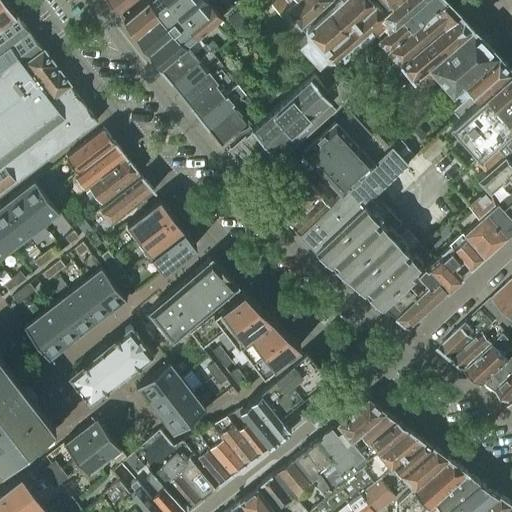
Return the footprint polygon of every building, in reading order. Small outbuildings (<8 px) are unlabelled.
[(5,0),(1,0),(0,1),(0,27),(16,14),(7,3),(8,3),(5,0)] [(108,0),(117,10),(130,0),(108,0)] [(143,0),(123,17),(161,66),(187,43),(187,44),(222,15),(220,13),(227,7),(221,0),(209,0),(209,1),(208,0),(143,0)] [(271,0),(269,2),(280,14),(284,10),(299,27),(299,26),(302,29),(338,0),(288,0),(287,1),(286,0),(271,0)] [(382,26),(386,30),(420,0),(338,0),(302,29),(304,31),(304,34),(297,41),(317,63),(320,60),(321,61),(323,63),(326,64),(327,64),(330,64),(332,63),(333,62),(335,61),(339,65),(382,26)] [(378,36),(387,47),(442,0),(420,0),(386,30),(378,36)] [(392,69),(400,62),(458,13),(458,12),(446,0),(442,0),(387,47),(379,53),(392,69)] [(400,62),(414,78),(472,28),(458,13),(400,62)] [(0,192),(18,179),(98,119),(70,84),(71,84),(58,68),(58,69),(54,64),(55,64),(43,48),(34,37),(28,29),(22,21),(16,14),(0,27),(0,192)] [(453,92),(456,89),(497,54),(488,46),(472,28),(414,78),(422,87),(438,75),(453,92)] [(187,44),(187,43),(161,66),(160,66),(172,81),(199,58),(209,49),(204,43),(194,52),(187,44)] [(209,49),(199,58),(172,81),(181,93),(208,69),(203,63),(214,54),(209,49)] [(451,121),(452,122),(511,69),(497,53),(497,54),(456,89),(464,98),(457,103),(461,108),(456,112),(458,115),(451,121)] [(208,69),(181,93),(190,104),(216,81),(227,71),(223,65),(212,75),(208,69)] [(452,122),(481,153),(511,124),(511,69),(452,122)] [(353,85),(341,72),(326,85),(312,70),(252,124),(229,145),(248,166),(244,170),(251,177),(340,97),(353,85)] [(216,81),(190,104),(199,115),(226,92),(221,87),(232,77),(227,71),(216,81)] [(414,78),(399,91),(407,101),(422,87),(414,78)] [(236,83),(226,92),(199,115),(208,127),(235,103),(246,94),(236,83)] [(250,99),(246,94),(235,103),(208,127),(220,142),(246,118),(239,109),(250,99)] [(301,145),(342,192),(377,158),(389,147),(392,144),(374,126),(371,129),(348,104),(337,114),(301,145)] [(475,157),(485,168),(511,143),(511,124),(481,153),(476,157),(476,156),(475,157)] [(100,128),(64,155),(76,170),(112,142),(114,141),(103,126),(100,128)] [(427,142),(437,153),(446,145),(436,134),(427,142)] [(392,144),(389,147),(404,163),(407,161),(413,154),(398,138),(392,144)] [(84,187),(87,184),(105,171),(112,165),(124,156),(126,155),(114,141),(112,142),(76,170),(73,172),(84,187)] [(437,153),(427,142),(419,149),(429,160),(437,153)] [(477,175),(488,187),(498,198),(497,199),(511,215),(511,143),(485,168),(477,175)] [(335,199),(299,232),(315,247),(344,220),(378,188),(385,181),(393,174),(400,167),(404,163),(389,147),(377,158),(342,192),(339,194),(335,199)] [(129,159),(126,155),(124,156),(112,165),(105,171),(87,184),(100,201),(118,187),(125,182),(137,173),(138,171),(135,167),(129,159)] [(99,208),(111,222),(120,215),(130,207),(137,202),(151,191),(153,189),(141,175),(139,176),(126,187),(118,193),(99,208)] [(275,205),(289,221),(321,192),(325,188),(319,181),(314,186),(305,176),(275,205)] [(43,182),(49,190),(54,187),(47,178),(43,182)] [(33,179),(17,192),(42,225),(58,212),(33,179)] [(49,190),(56,199),(61,195),(54,187),(49,190)] [(469,204),(473,208),(479,215),(497,199),(498,198),(488,187),(469,204)] [(17,192),(2,203),(27,236),(42,225),(17,192)] [(289,221),(299,232),(335,199),(331,195),(327,199),(321,192),(289,221)] [(363,287),(383,305),(414,274),(409,269),(422,257),(428,251),(406,228),(400,234),(398,231),(396,228),(394,227),(400,221),(373,193),(367,198),(344,220),(315,247),(329,259),(346,273),(347,275),(363,287)] [(159,197),(126,223),(139,239),(172,213),(159,197)] [(462,228),(461,229),(483,254),(511,227),(511,215),(497,199),(479,215),(473,208),(456,223),(462,228)] [(2,203),(0,204),(0,232),(12,248),(27,236),(2,203)] [(172,213),(139,239),(150,254),(184,228),(172,213)] [(70,217),(76,226),(81,222),(74,214),(70,217)] [(81,222),(76,226),(83,234),(88,231),(81,222)] [(150,254),(163,270),(196,244),(184,228),(150,254)] [(461,229),(448,241),(469,266),(483,254),(461,229)] [(72,230),(63,237),(69,244),(78,237),(72,230)] [(0,232),(0,257),(12,248),(0,232)] [(449,243),(442,249),(463,272),(469,266),(448,241),(449,243)] [(81,242),(73,249),(78,256),(87,249),(81,242)] [(49,248),(41,254),(46,261),(55,255),(49,248)] [(108,249),(100,255),(107,263),(114,258),(108,249)] [(419,268),(420,269),(428,278),(431,281),(439,273),(449,285),(463,272),(442,249),(429,262),(428,263),(426,261),(419,268)] [(41,254),(32,261),(38,268),(46,261),(41,254)] [(148,309),(172,337),(235,283),(209,256),(172,289),(148,309)] [(114,258),(107,263),(113,272),(121,266),(114,258)] [(59,259),(50,266),(56,273),(64,267),(59,259)] [(50,266),(42,273),(47,280),(56,273),(50,266)] [(84,278),(109,311),(125,299),(100,266),(84,278)] [(414,274),(383,305),(392,312),(404,321),(404,322),(410,321),(449,285),(439,273),(431,281),(428,278),(420,269),(414,274)] [(19,271),(11,278),(16,285),(25,278),(19,271)] [(126,273),(119,279),(125,287),(133,282),(126,273)] [(511,275),(491,295),(511,317),(511,275)] [(11,278),(2,284),(8,291),(16,285),(11,278)] [(69,290),(94,323),(109,311),(84,278),(69,290)] [(28,283),(20,289),(25,297),(34,290),(28,283)] [(20,289),(11,296),(17,303),(25,297),(20,289)] [(53,302),(79,335),(94,323),(69,290),(53,302)] [(195,339),(202,348),(207,344),(225,330),(237,320),(258,304),(243,290),(225,304),(212,314),(189,332),(195,339)] [(483,329),(495,317),(496,317),(507,328),(505,330),(511,337),(511,317),(491,295),(482,303),(466,318),(475,326),(477,323),(483,329)] [(38,313),(64,347),(79,335),(53,302),(38,313)] [(237,345),(239,343),(249,335),(253,332),(272,318),(258,304),(237,320),(225,330),(237,345)] [(22,326),(48,359),(64,347),(38,313),(22,326)] [(466,366),(467,365),(505,330),(507,328),(496,317),(483,329),(476,335),(453,355),(466,366)] [(249,335),(239,343),(250,358),(265,347),(286,331),(272,318),(253,332),(249,335)] [(439,344),(453,355),(476,335),(483,329),(477,323),(475,326),(466,318),(439,344)] [(68,373),(89,399),(152,351),(129,323),(68,373)] [(511,337),(505,330),(467,365),(484,378),(511,350),(511,337)] [(265,347),(250,358),(263,375),(278,363),(301,345),(286,331),(265,347)] [(195,339),(188,345),(195,354),(202,349),(202,348),(195,339)] [(219,345),(212,351),(218,359),(225,354),(219,345)] [(239,405),(249,417),(270,442),(281,433),(293,424),(301,417),(301,408),(295,399),(327,372),(307,347),(294,357),(275,373),(261,386),(251,395),(239,405)] [(0,466),(0,467),(55,425),(20,380),(0,353),(0,466)] [(496,388),(497,387),(511,372),(511,353),(486,380),(496,388)] [(225,354),(218,359),(225,368),(232,362),(225,354)] [(168,360),(135,385),(148,401),(181,376),(168,360)] [(213,362),(206,367),(212,376),(219,370),(213,362)] [(237,369),(230,374),(237,383),(244,378),(237,369)] [(219,370),(212,376),(219,384),(226,379),(219,370)] [(511,372),(497,387),(509,394),(511,391),(511,372)] [(148,401),(159,417),(192,391),(181,376),(148,401)] [(192,391),(159,417),(172,433),(205,407),(192,391)] [(330,422),(318,437),(336,458),(333,460),(339,467),(324,479),(332,489),(358,467),(349,457),(359,449),(355,443),(350,438),(357,432),(385,410),(371,398),(364,398),(336,421),(340,425),(336,429),(330,422)] [(370,439),(396,418),(385,410),(357,432),(367,442),(370,439)] [(225,413),(211,422),(244,462),(257,452),(236,426),(225,413)] [(64,440),(76,456),(109,431),(97,415),(64,440)] [(249,417),(236,426),(257,452),(269,444),(270,442),(249,417)] [(368,459),(406,427),(396,418),(370,439),(367,442),(359,449),(349,457),(358,467),(362,463),(357,458),(363,453),(368,459)] [(211,422),(198,429),(231,471),(244,462),(211,422)] [(407,426),(406,427),(368,459),(362,463),(358,467),(332,489),(324,496),(306,511),(332,511),(335,510),(348,500),(360,491),(378,475),(391,464),(398,473),(432,445),(407,426)] [(145,438),(165,459),(176,469),(199,496),(210,487),(172,443),(173,443),(159,427),(145,438)] [(198,429),(184,438),(218,481),(231,471),(198,429)] [(109,431),(76,456),(89,473),(122,447),(109,431)] [(173,443),(172,443),(210,487),(218,481),(184,438),(183,437),(173,443)] [(318,437),(304,447),(320,466),(325,462),(327,465),(333,460),(336,458),(318,437)] [(145,438),(132,450),(145,464),(152,472),(155,469),(165,459),(145,438)] [(445,454),(432,445),(398,473),(391,464),(378,475),(395,494),(408,482),(411,484),(413,487),(448,456),(445,454)] [(304,447),(291,456),(312,481),(324,496),(332,489),(324,479),(316,469),(320,466),(304,447)] [(111,470),(118,478),(121,481),(131,472),(165,511),(178,511),(185,506),(152,472),(145,464),(132,450),(127,454),(111,470)] [(291,456),(273,471),(294,495),(312,481),(291,456)] [(416,511),(466,470),(448,456),(413,487),(396,502),(394,507),(395,511),(416,511)] [(56,459),(49,464),(55,473),(62,467),(56,459)] [(165,459),(155,469),(167,481),(188,504),(199,496),(176,469),(165,459)] [(49,464),(42,470),(48,478),(55,473),(49,464)] [(62,467),(55,473),(62,481),(67,477),(69,476),(62,467)] [(0,489),(0,511),(3,511),(37,486),(25,470),(0,489)] [(416,511),(439,511),(479,480),(466,470),(416,511)] [(304,511),(307,510),(294,495),(273,471),(256,485),(276,510),(284,504),(290,511),(304,511)] [(147,511),(165,511),(131,472),(121,481),(147,511)] [(55,473),(48,478),(55,487),(62,481),(55,473)] [(375,509),(395,494),(378,475),(360,491),(375,509)] [(118,478),(104,490),(105,491),(122,511),(121,511),(147,511),(121,481),(118,478)] [(474,511),(497,492),(479,480),(439,511),(474,511)] [(256,485),(239,499),(249,511),(277,511),(276,510),(256,485)] [(4,511),(35,511),(46,504),(34,489),(4,511)] [(360,491),(348,500),(356,511),(374,511),(376,511),(375,509),(360,491)] [(499,511),(510,502),(511,501),(497,492),(474,511),(499,511)] [(72,495),(65,500),(72,509),(79,503),(72,495)] [(249,511),(239,499),(221,511),(249,511)] [(336,511),(356,511),(348,500),(335,510),(336,511)] [(79,503),(72,509),(70,510),(71,511),(81,511),(84,510),(79,503)]
